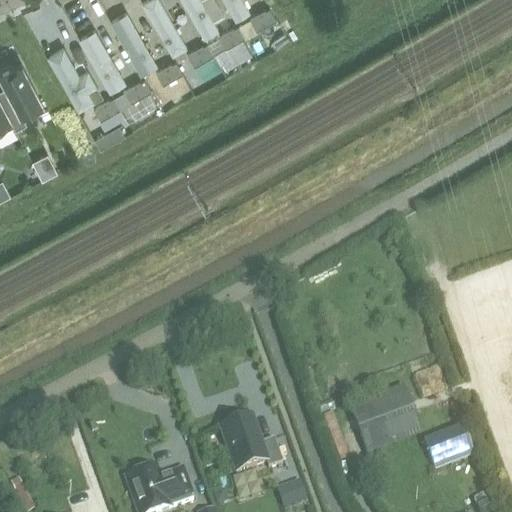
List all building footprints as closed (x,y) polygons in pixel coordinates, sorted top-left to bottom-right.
[(173,61),(192,50),(166,0),(150,0),(144,3),(173,61)] [(181,0),(206,40),(223,30),(204,0),(181,0)] [(225,0),(239,23),(254,14),(246,0),(225,0)] [(276,19),(269,7),(249,19),(256,30),(276,19)] [(114,22),(141,77),(159,68),(132,13),(114,22)] [(245,37),(238,25),(218,37),(225,48),(245,37)] [(79,42),(107,92),(129,80),(101,30),(79,42)] [(244,37),(225,48),(215,54),(224,71),(253,54),(244,37)] [(213,55),(207,43),(187,54),(194,66),(213,55)] [(50,58),(82,113),(98,103),(66,49),(50,58)] [(162,84),(182,73),(175,61),(156,72),(162,84)] [(13,126),(15,129),(26,123),(24,120),(45,109),(21,64),(13,68),(12,64),(0,70),(0,74),(15,102),(4,108),(13,126)] [(131,102),(151,91),(144,79),(124,90),(131,102)] [(100,120),(120,109),(113,97),(93,108),(100,120)] [(0,132),(13,126),(4,108),(0,100),(0,132)] [(118,125),(94,139),(99,149),(124,135),(118,125)] [(353,416),(364,448),(421,428),(410,397),(353,416)] [(251,419),(220,430),(236,475),(266,464),(268,470),(282,464),(274,440),(260,445),(251,419)] [(155,468),(125,479),(125,480),(137,511),(162,511),(193,501),(182,471),(167,477),(167,479),(160,481),(155,468)] [(300,481),(276,489),(283,509),(306,501),(300,481)]
